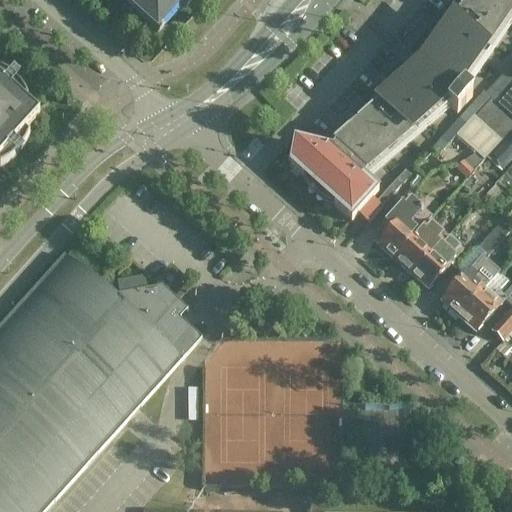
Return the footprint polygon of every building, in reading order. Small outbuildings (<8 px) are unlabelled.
[(103,0),(107,3),(109,0),(123,0),(125,2),(124,3),(157,33),(186,0),(103,0)] [(294,144),(290,168),(303,180),(307,176),(337,203),(334,207),(351,223),(358,215),(367,223),(369,225),(382,210),(371,201),(379,193),(378,192),(373,197),(368,197),(356,186),(359,183),(348,173),(354,166),(364,175),(377,162),(379,165),(400,141),(403,144),(424,121),(427,124),(438,112),(435,109),(440,100),(457,116),(472,100),(454,84),(462,77),(466,80),(476,68),(473,66),(494,42),(491,40),(511,16),(509,14),(511,10),(511,0),(468,0),(426,62),(430,62),(417,77),(415,75),(332,146),(334,147),(331,151),(325,150),(294,144)] [(511,62),(483,94),(489,99),(491,101),(511,81),(511,62)] [(0,167),(0,168),(4,167),(12,161),(19,155),(25,145),(29,136),(28,137),(18,128),(49,106),(48,106),(34,115),(22,105),(27,99),(28,100),(26,96),(20,87),(14,80),(4,74),(0,72),(0,167)] [(482,92),(432,148),(439,155),(489,99),(483,94),(482,92)] [(482,149),(493,136),(501,143),(511,130),(511,119),(510,118),(491,101),(474,119),(476,120),(464,132),(482,149)] [(511,132),(486,160),(501,173),(511,161),(511,132)] [(466,180),(470,176),(487,157),(476,151),(465,163),(463,161),(455,170),(466,180)] [(378,247),(394,261),(419,233),(432,219),(409,198),(380,231),(384,234),(382,236),(385,239),(378,247)] [(412,277),(434,253),(447,239),(428,223),(423,229),(419,233),(394,261),(412,277)] [(487,259),(504,240),(493,231),(477,250),(487,259)] [(427,291),(454,262),(463,252),(447,238),(447,239),(434,253),(412,277),(427,291)] [(0,326),(0,511),(46,511),(200,340),(178,320),(186,311),(161,288),(113,297),(111,300),(63,257),(0,326)] [(442,304),(458,319),(483,292),(474,284),(479,278),(471,271),(442,304)] [(483,292),(458,319),(475,334),(505,301),(497,294),(492,300),(483,292)] [(285,319),(292,311),(284,303),(276,312),(285,319)] [(501,342),(511,330),(511,323),(508,319),(494,335),(501,342)]
